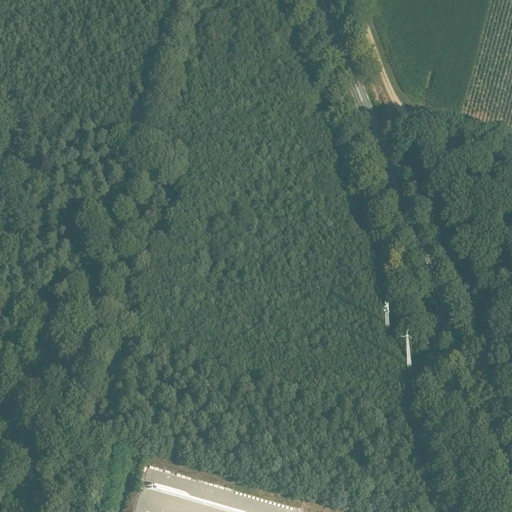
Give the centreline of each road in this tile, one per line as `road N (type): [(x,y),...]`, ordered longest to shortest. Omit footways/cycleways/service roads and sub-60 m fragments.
road 1 (track): [(198,0),(67,511)]
road 2 (secondary): [(511,468),(320,0)]
road 3 (track): [(511,141),(398,106),(355,29),(348,0)]
